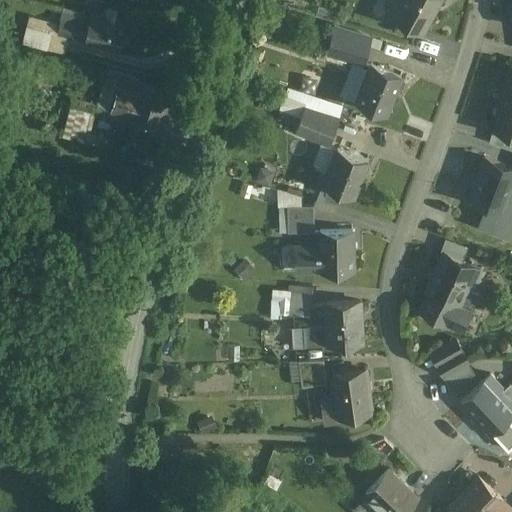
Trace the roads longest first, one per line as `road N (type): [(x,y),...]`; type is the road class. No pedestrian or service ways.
road 1 (secondary): [(120,511),(118,442),(134,352),(237,0)]
road 2 (residential): [(426,443),(391,284),(483,0)]
